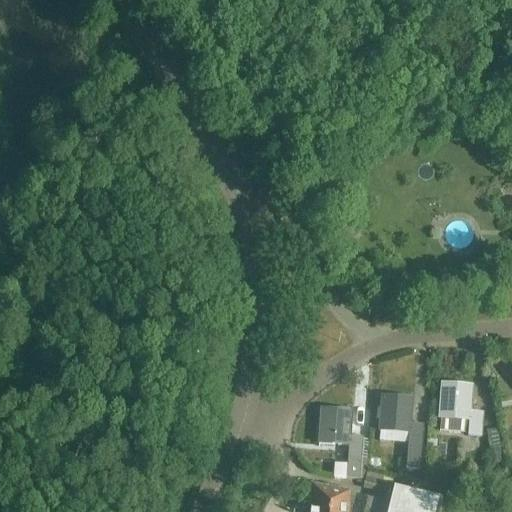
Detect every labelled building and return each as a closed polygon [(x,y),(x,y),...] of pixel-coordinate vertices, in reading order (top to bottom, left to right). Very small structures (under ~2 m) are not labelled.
[(468,435),(480,436),(482,412),(470,411),(473,386),(442,383),(439,417),(470,419),(468,435)] [(407,470),(419,471),(421,449),(423,425),(410,424),(412,398),(381,396),(379,430),(410,433),(407,470)] [(360,481),(365,481),(366,459),(361,459),(363,435),(350,434),(351,411),(321,409),(319,444),(349,446),(347,478),(360,479),(360,481)] [(362,490),(379,495),(384,478),(368,473),(362,490)] [(386,490),(383,503),(349,494),(349,492),(311,488),(308,511),(441,511),(444,505),(386,490)]
